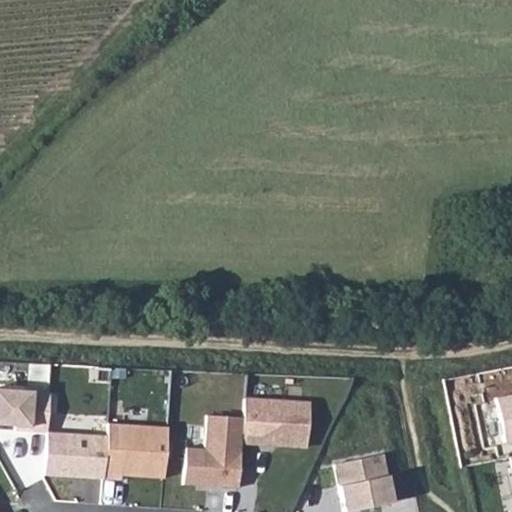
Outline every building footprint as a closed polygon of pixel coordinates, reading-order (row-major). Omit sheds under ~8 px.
[(48,393),(0,389),(0,426),(12,427),(11,433),(45,435),(46,431),(48,393)] [(172,393),(170,414),(186,416),(188,395),(172,393)] [(511,394),(494,398),(504,443),(511,440),(511,394)] [(312,400),(246,395),(245,415),(243,443),(309,448),(312,400)] [(245,415),(207,413),(205,447),(186,446),(184,482),(239,486),(243,443),(245,415)] [(166,428),(105,423),(104,435),(101,476),(162,480),(166,428)] [(104,435),(46,431),(45,435),(42,477),(101,481),(101,476),(104,435)] [(384,453),(334,463),(344,509),(394,499),(384,453)]
